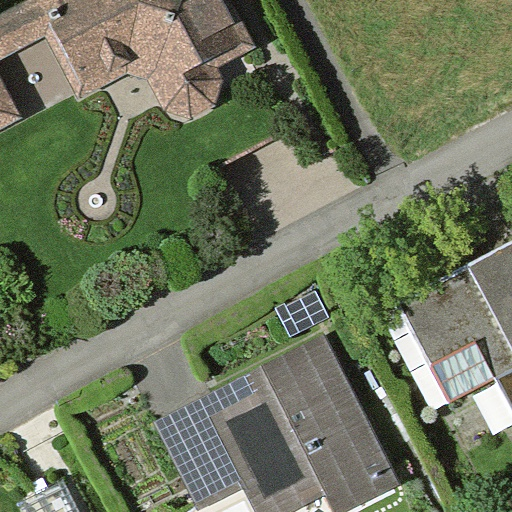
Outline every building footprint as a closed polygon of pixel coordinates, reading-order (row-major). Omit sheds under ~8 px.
[(207,85),(198,68),(237,47),(212,0),(54,0),(36,10),(78,90),(121,67),(150,76),(166,107),(185,112),(202,103),(207,85)] [(511,243),(465,268),(511,357),(511,243)] [(445,409),(511,374),(511,357),(465,268),(391,307),(445,409)] [(312,352),(209,405),(263,511),(275,511),(369,464),(312,352)] [(67,511),(56,489),(21,508),(23,511),(67,511)]
